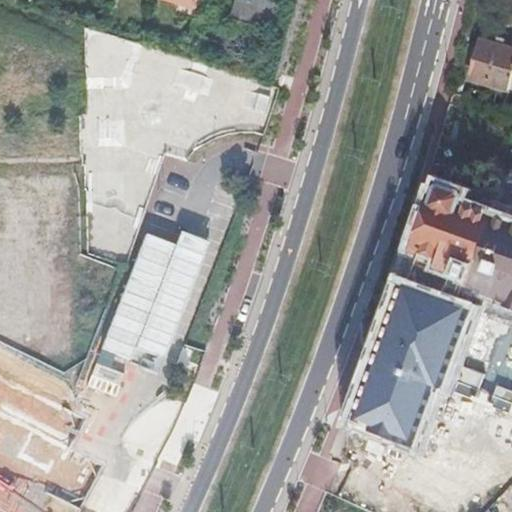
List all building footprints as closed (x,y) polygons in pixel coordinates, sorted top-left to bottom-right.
[(166,0),(195,9),(197,0),(166,0)] [(220,0),(215,16),(271,33),(277,12),(278,8),(253,0),(220,0)] [(90,18),(88,26),(104,31),(107,22),(90,18)] [(173,155),(172,54),(82,30),(83,107),(80,116),(81,254),(128,267),(158,156),(173,155)] [(470,80),(508,92),(511,77),(511,50),(481,41),(470,80)] [(349,387),(339,415),(354,420),(428,450),(438,424),(450,390),(508,413),(511,403),(511,210),(433,182),(421,178),(398,252),(411,256),(404,277),(391,273),(359,361),(349,387)] [(88,469),(139,298),(105,288),(54,459),(88,469)]
